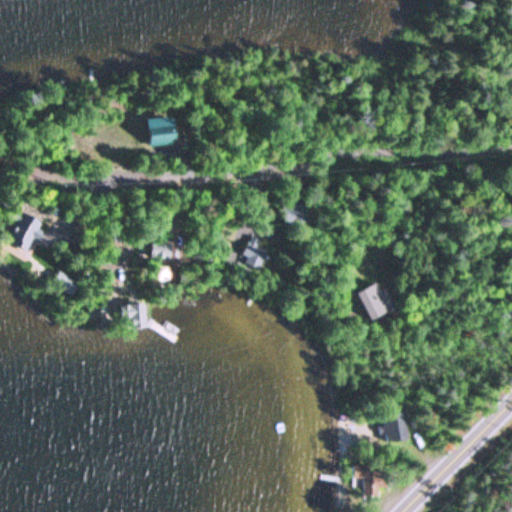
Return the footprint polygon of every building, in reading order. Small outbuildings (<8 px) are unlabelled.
[(134,146),(159,146),(159,118),(134,118),(134,146)] [(17,252),(28,231),(12,223),(0,243),(17,252)] [(250,240),(235,260),(252,272),(267,252),(250,240)] [(164,260),(164,243),(143,243),(143,260),(164,260)] [(64,299),(72,283),(50,272),(42,287),(64,299)] [(374,291),(369,282),(347,295),(362,322),(389,307),(379,288),(374,291)] [(134,306),(112,306),(112,328),(134,328),(134,306)] [(378,417),(384,443),(406,438),(400,412),(378,417)] [(359,497),(377,497),(377,468),(347,468),(347,480),(359,480),(359,497)]
